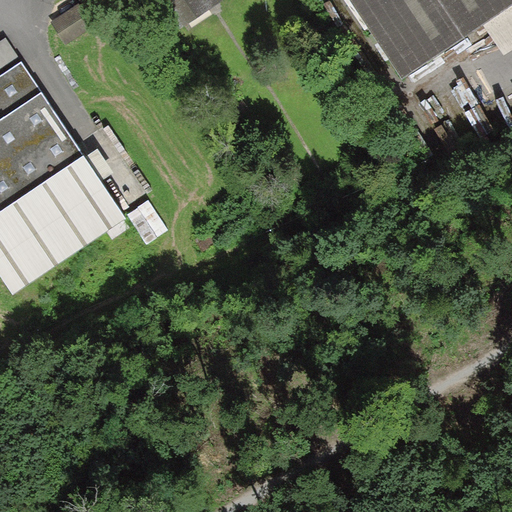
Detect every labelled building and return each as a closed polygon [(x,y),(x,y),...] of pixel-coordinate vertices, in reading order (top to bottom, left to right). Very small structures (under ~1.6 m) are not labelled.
[(138,0),(142,5),(149,0),(158,0),(179,31),(225,1),(224,0),(138,0)] [(511,0),(352,0),(407,80),(511,8),(511,0)] [(85,33),(74,16),(51,30),(62,48),(85,33)] [(0,279),(13,298),(128,223),(7,38),(0,42),(0,279)] [(133,211),(133,230),(159,230),(159,211),(133,211)]
